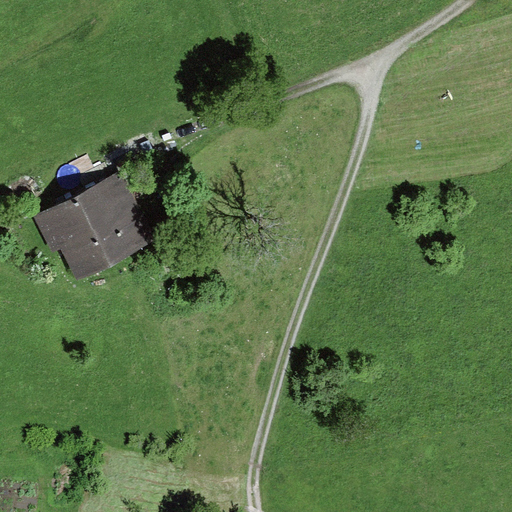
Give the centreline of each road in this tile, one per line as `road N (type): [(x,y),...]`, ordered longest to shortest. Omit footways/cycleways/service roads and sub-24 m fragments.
road 1 (track): [(256,511),(251,498),(289,357),(388,62),(471,0)]
road 2 (track): [(388,62),(142,147)]
